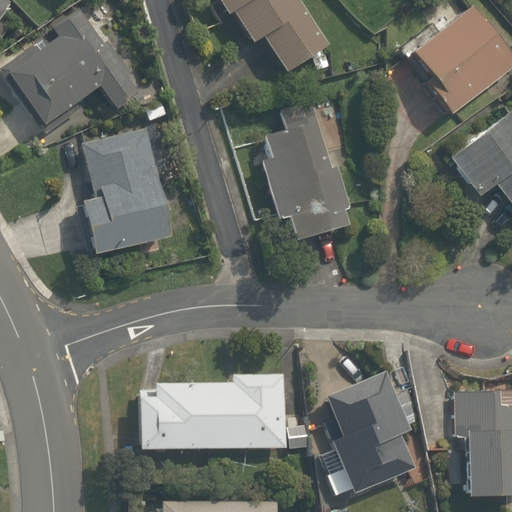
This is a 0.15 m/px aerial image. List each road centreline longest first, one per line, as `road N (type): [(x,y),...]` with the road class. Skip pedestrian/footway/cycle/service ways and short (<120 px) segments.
road 1 (residential): [(156,0),(252,302)]
road 2 (residential): [(511,341),(481,313),(252,302)]
road 3 (residential): [(252,302),(172,310),(28,356)]
road 4 (tertiary): [(28,356),(49,455),(50,511)]
